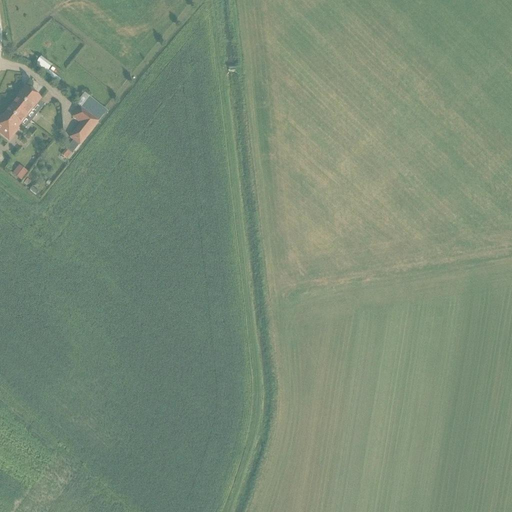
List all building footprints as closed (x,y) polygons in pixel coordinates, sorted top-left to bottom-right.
[(34,66),(45,71),(48,65),(37,59),(34,66)] [(21,95),(11,108),(3,118),(2,117),(0,118),(0,134),(9,142),(18,130),(17,129),(40,100),(25,88),(20,94),(21,95)] [(70,139),(79,146),(98,123),(80,109),(72,118),(80,125),(70,139)] [(65,151),(61,156),(66,160),(71,155),(65,151)] [(21,181),(27,173),(23,170),(20,174),(16,171),(13,175),(21,181)]
